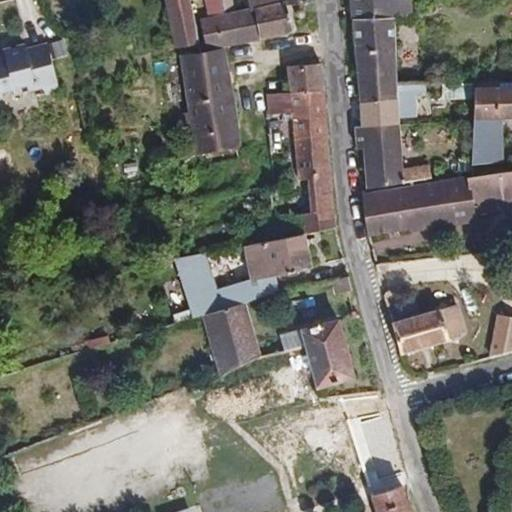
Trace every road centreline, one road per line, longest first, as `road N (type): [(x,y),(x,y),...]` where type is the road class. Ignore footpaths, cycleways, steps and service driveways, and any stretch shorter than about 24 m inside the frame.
road 1 (residential): [(329,0),(359,256),(397,395)]
road 2 (residential): [(300,511),(287,445),(314,421),(323,400),(374,387),(397,395)]
road 3 (residential): [(397,395),(433,511)]
